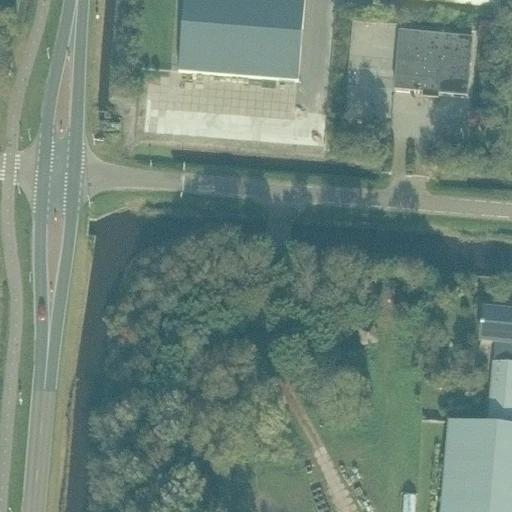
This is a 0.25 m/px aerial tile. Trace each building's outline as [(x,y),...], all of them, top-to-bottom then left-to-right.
[(299,85),(306,0),(185,0),(180,76),(299,85)] [(501,0),(400,0),(400,1),(500,9),(501,0)] [(495,39),(496,27),(480,25),(479,37),(495,39)] [(472,43),(463,42),(401,36),(396,95),(468,100),(472,43)] [(497,117),(491,117),(472,115),(471,128),(496,130),(497,117)] [(511,511),(511,314),(483,312),(481,340),(496,342),(495,348),(504,348),(503,368),(494,367),(489,431),(451,427),(444,511),(511,511)]
